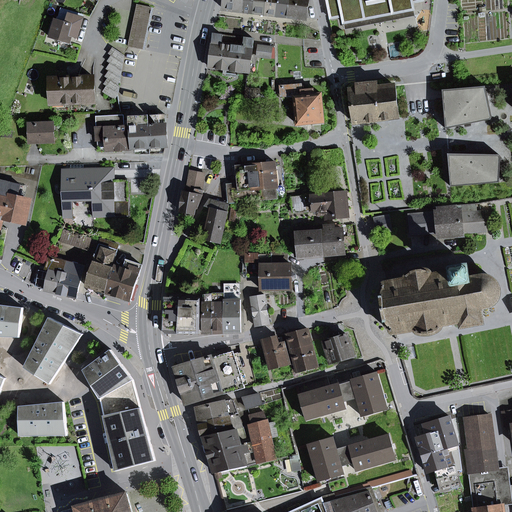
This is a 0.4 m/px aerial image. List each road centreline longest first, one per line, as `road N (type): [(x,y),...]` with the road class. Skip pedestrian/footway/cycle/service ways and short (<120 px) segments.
road 1 (residential): [(363,313),(152,351)]
road 2 (primary): [(149,330),(179,143)]
road 3 (residential): [(363,313),(369,262),(345,138)]
road 4 (residential): [(179,143),(264,151),(345,138)]
road 5 (primary): [(200,511),(152,351)]
road 6 (tertiary): [(0,277),(125,328),(149,330)]
road 7 (primary): [(179,143),(208,0)]
